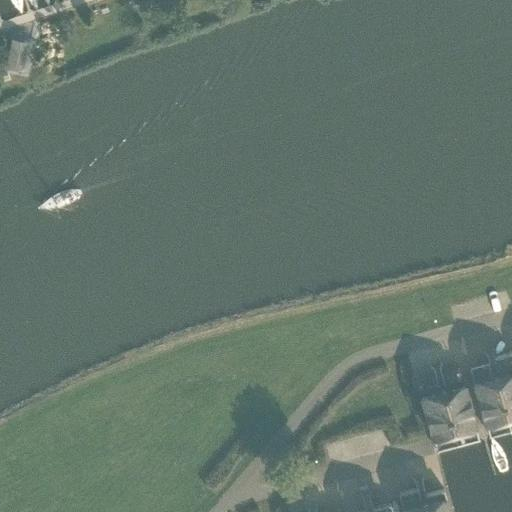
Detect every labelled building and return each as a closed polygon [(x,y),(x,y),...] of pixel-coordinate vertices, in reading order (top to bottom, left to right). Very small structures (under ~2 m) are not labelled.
[(493,349),(488,351),(510,430),(511,429),(511,363),(496,367),(493,354),(494,350),(493,349)] [(488,436),(510,430),(488,351),(483,352),(482,353),(486,356),(489,369),(471,374),(488,435),(488,436)] [(435,365),(457,445),(479,439),(478,438),(461,377),(443,382),(440,369),(441,364),(440,364),(435,365)] [(435,451),(457,445),(435,365),(430,366),(429,367),(432,370),(436,384),(418,388),(435,449),(435,450),(435,451)] [(421,476),(417,478),(426,511),(449,511),(443,489),(425,494),(421,481),(423,477),(421,476)] [(426,511),(417,478),(412,479),(411,480),(414,483),(416,489),(398,494),(403,511),(426,511)] [(369,491),(364,492),(359,494),(358,494),(361,498),(365,511),(360,511),(391,511),(390,504),(372,509),(368,496),(370,491),(369,491)]
